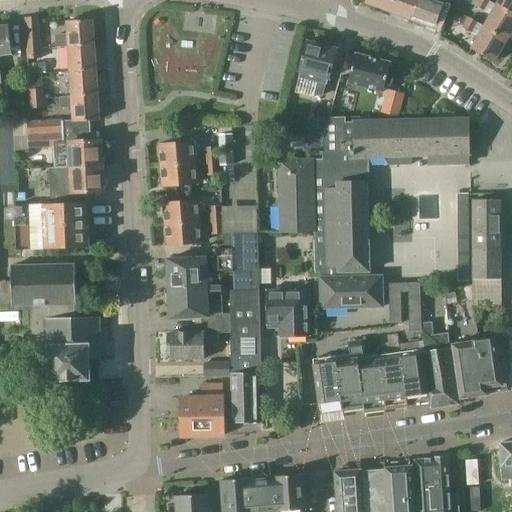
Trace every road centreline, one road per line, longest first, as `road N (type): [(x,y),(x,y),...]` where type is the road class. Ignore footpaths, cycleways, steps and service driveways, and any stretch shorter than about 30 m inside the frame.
road 1 (tertiary): [(125,0),(144,467)]
road 2 (tertiary): [(314,446),(511,418)]
road 3 (tertiary): [(511,102),(432,51),(336,14)]
road 4 (tertiary): [(144,467),(314,446)]
road 5 (tertiary): [(0,487),(144,467)]
